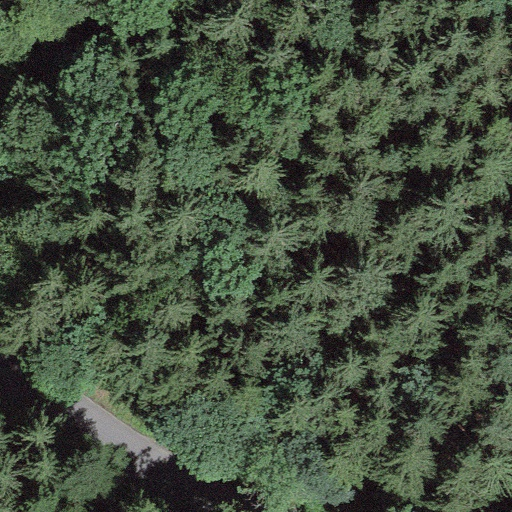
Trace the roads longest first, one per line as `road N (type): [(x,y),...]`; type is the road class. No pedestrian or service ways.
road 1 (track): [(437,511),(226,438),(49,413)]
road 2 (unclassified): [(0,370),(49,413),(223,511)]
